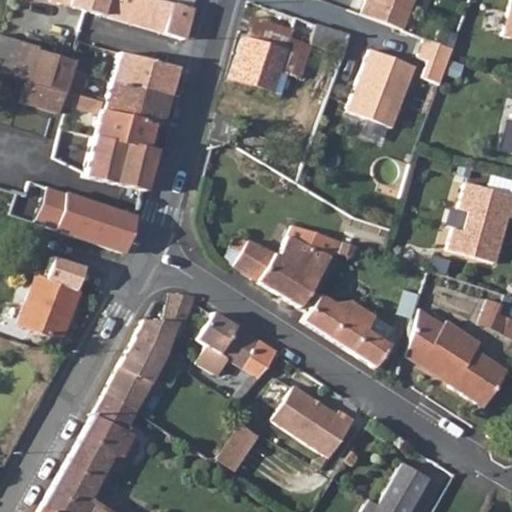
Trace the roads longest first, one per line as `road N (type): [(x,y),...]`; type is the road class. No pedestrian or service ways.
road 1 (residential): [(144,252),(511,482)]
road 2 (secondary): [(144,252),(6,511)]
road 3 (secondary): [(220,0),(144,252)]
